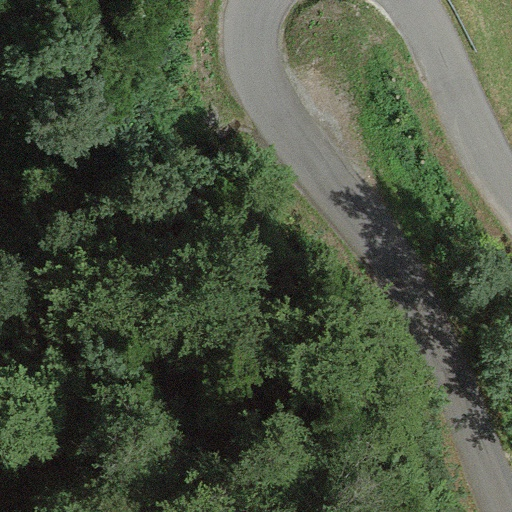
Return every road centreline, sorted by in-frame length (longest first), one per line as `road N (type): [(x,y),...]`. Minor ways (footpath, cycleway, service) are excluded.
road 1 (unclassified): [(499,511),(431,352),(269,87),(253,23),(258,0)]
road 2 (unclassified): [(410,0),(511,184)]
